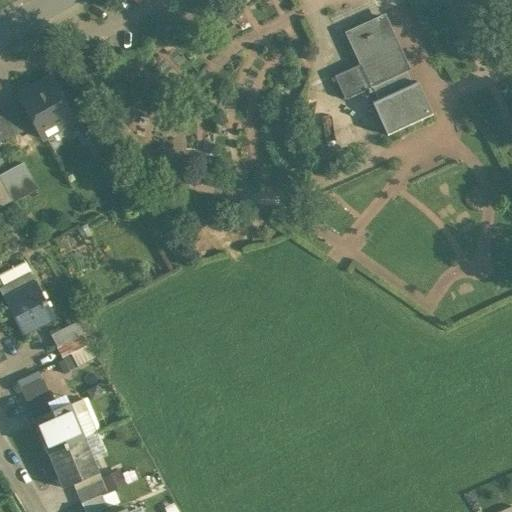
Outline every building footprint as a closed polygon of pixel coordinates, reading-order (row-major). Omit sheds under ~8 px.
[(386,30),(380,17),(346,32),(360,65),(335,76),(345,100),(372,87),(378,100),(373,102),(388,136),(433,116),(418,83),(412,85),(406,73),(411,71),(392,28),(386,30)] [(50,77),(31,87),(26,86),(19,89),(18,94),(43,138),(74,121),(71,117),(72,117),(66,107),(67,105),(61,96),(60,95),(50,77)] [(13,110),(0,116),(0,121),(8,137),(23,130),(13,110)] [(84,111),(84,110),(72,117),(74,121),(85,142),(97,135),(83,111),(84,111)] [(20,165),(0,175),(0,178),(12,201),(34,190),(20,165)] [(0,207),(12,201),(0,178),(0,207)] [(0,287),(31,272),(25,261),(0,274),(0,287)] [(31,272),(0,287),(0,291),(21,333),(54,317),(31,272)] [(77,321),(50,335),(57,346),(83,333),(77,321)] [(83,333),(57,346),(63,358),(73,353),(89,344),(83,333)] [(95,355),(89,344),(73,353),(79,363),(95,355)] [(65,371),(79,363),(73,353),(63,358),(60,359),(65,371)] [(41,380),(20,389),(30,412),(51,404),(41,380)] [(79,399),(68,404),(83,439),(94,434),(79,399)] [(53,410),(51,404),(30,412),(33,419),(53,410)] [(53,410),(33,419),(47,454),(83,439),(68,404),(53,410)] [(83,439),(47,454),(62,488),(98,473),(83,439)] [(100,479),(75,490),(80,504),(106,493),(100,479)] [(106,493),(80,504),(84,511),(96,511),(113,505),(107,492),(106,493)]
